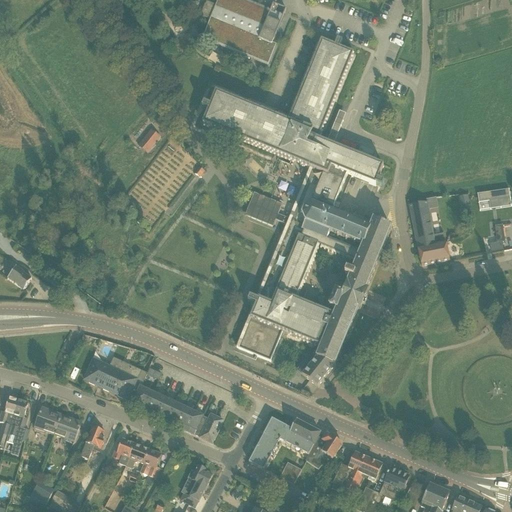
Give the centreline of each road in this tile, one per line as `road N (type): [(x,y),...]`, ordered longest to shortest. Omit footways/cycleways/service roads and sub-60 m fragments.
road 1 (unclassified): [(426,282),(411,269),(401,216),(426,55),(425,0)]
road 2 (tertiary): [(0,316),(84,322),(152,341),(268,395)]
road 3 (residential): [(233,461),(0,379)]
road 4 (tertiary): [(453,475),(305,411)]
road 5 (residential): [(335,391),(426,282)]
